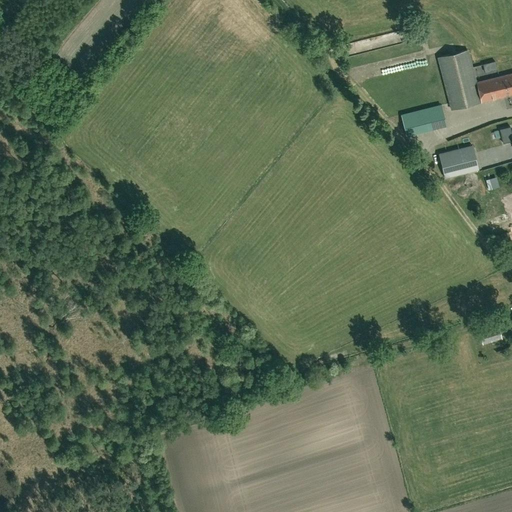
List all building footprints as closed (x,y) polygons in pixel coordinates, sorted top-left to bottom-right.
[(511,72),(475,82),(467,49),(438,56),(451,109),(511,93),(511,72)] [(421,125),(445,122),(443,112),(426,115),(425,109),(405,113),(406,123),(421,120),(421,125)] [(511,132),(511,133),(510,126),(499,129),(503,142),(511,140),(511,132)] [(464,171),(459,149),(439,154),(444,176),(445,177),(445,178),(465,173),(464,171)] [(491,233),(511,227),(510,220),(501,223),(489,227),(491,233)] [(506,232),(497,235),(498,237),(501,244),(510,241),(509,234),(506,235),(506,232)] [(482,343),(501,337),(498,327),(479,333),(482,343)]
